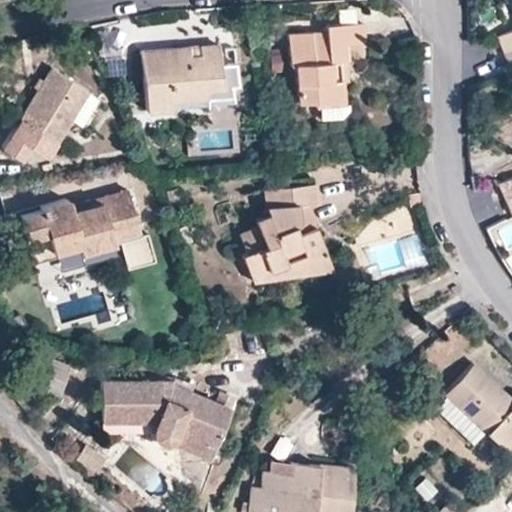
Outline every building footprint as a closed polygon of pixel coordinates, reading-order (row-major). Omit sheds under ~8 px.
[(511,21),(496,27),(504,46),(511,42),(511,21)] [(99,55),(117,51),(112,24),(94,28),(99,55)] [(364,42),(363,25),(328,26),(328,33),(293,34),(294,65),(297,68),(299,102),(316,101),(316,106),(320,106),(344,105),(343,81),(342,61),(356,60),(356,43),(364,42)] [(145,114),(171,110),(171,99),(206,94),(206,88),(230,85),(241,83),(236,59),(224,60),(219,41),(201,42),(201,52),(186,54),(185,44),(141,48),(145,114)] [(201,42),(185,44),(186,54),(201,52),(201,42)] [(271,56),(272,72),(284,71),(283,55),(271,56)] [(357,80),(356,60),(342,61),(343,81),(357,80)] [(68,115),(87,86),(49,63),(0,141),(0,145),(20,158),(30,142),(45,152),(68,115)] [(171,99),(171,110),(173,110),(208,104),(208,98),(230,97),(230,85),(206,88),(206,94),(171,99)] [(97,93),(87,86),(68,115),(79,122),(97,93)] [(348,104),(344,105),(320,106),(321,119),(340,119),(349,110),(348,104)] [(511,173),(498,179),(505,195),(511,192),(511,173)] [(407,197),(422,195),(419,182),(406,183),(407,197)] [(128,183),(99,194),(103,204),(131,194),(128,183)] [(244,257),(246,274),(296,264),(299,268),(309,266),(308,260),(328,256),(320,235),(309,238),(301,207),(311,205),(320,202),(316,185),(265,194),(268,216),(253,220),(256,233),(244,236),(249,256),(244,257)] [(103,204),(99,194),(84,192),(52,205),(54,209),(34,217),(42,242),(60,235),(67,250),(88,243),(97,266),(117,260),(112,245),(128,241),(145,233),(131,194),(103,204)] [(320,235),(311,205),(301,207),(309,238),(320,235)] [(112,245),(117,260),(129,256),(128,241),(112,245)] [(296,264),(246,274),(250,289),(332,272),(328,256),(308,260),(309,266),(299,268),(296,264)] [(70,365),(45,356),(34,384),(59,393),(70,365)] [(448,389),(484,424),(506,445),(511,438),(511,395),(510,398),(473,363),(448,389)] [(158,432),(171,439),(179,427),(214,442),(228,403),(170,382),(168,374),(99,379),(102,421),(158,416),(158,432)] [(473,436),(484,424),(448,389),(436,402),(473,436)] [(179,427),(171,439),(208,454),(214,442),(179,427)] [(82,438),(73,454),(94,466),(103,450),(82,438)] [(352,511),(357,458),(295,453),(293,465),(279,464),(258,462),(257,478),(254,511),(352,511)] [(293,465),(295,453),(278,453),(279,464),(293,465)] [(412,482),(422,499),(437,490),(427,473),(412,482)] [(239,511),(254,511),(257,478),(241,478),(239,511)]
